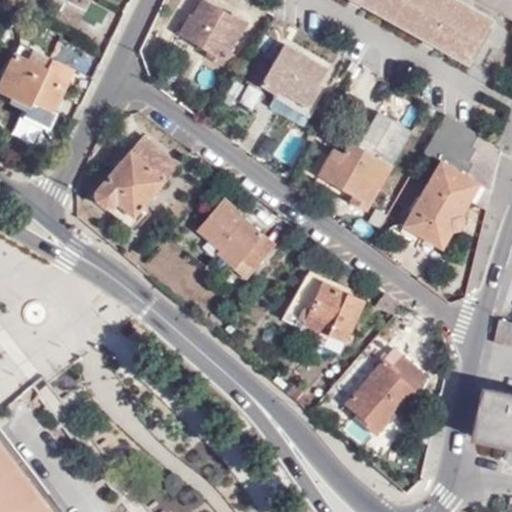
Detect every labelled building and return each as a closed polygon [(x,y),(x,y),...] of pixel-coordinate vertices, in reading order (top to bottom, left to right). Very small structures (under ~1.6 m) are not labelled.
[(208,58),(221,66),(248,22),(233,13),(231,15),(205,0),(201,0),(192,16),(189,14),(176,34),(209,54),(208,58)] [(364,0),(402,21),(467,59),(488,22),(448,0),(364,0)] [(475,0),(511,20),(511,2),(507,0),(475,0)] [(20,43),(0,83),(0,91),(12,98),(29,106),(32,102),(54,113),(74,71),(20,43)] [(277,95),(306,112),(320,88),(318,87),(328,69),(285,43),(269,70),(256,62),(244,83),(257,91),(260,85),(277,95)] [(303,126),(324,90),(320,88),(306,112),(277,95),(271,107),(299,123),(303,126)] [(23,118),(46,130),(54,113),(32,102),(29,106),(12,98),(9,103),(25,112),(23,118)] [(365,211),(411,131),(390,119),(378,112),(358,146),(351,142),(343,154),(333,148),(318,175),(352,195),(349,201),(365,211)] [(441,162),(465,177),(472,164),(468,161),(475,149),(471,147),(478,135),(444,115),(422,153),(440,164),(441,162)] [(96,202),(103,209),(108,208),(114,208),(117,205),(132,218),(179,165),(145,135),(95,191),(96,202)] [(464,219),(462,209),(468,200),(477,184),(465,177),(441,162),(440,164),(405,225),(442,247),(450,231),(458,230),(464,219)] [(349,201),(352,195),(318,175),(314,180),(349,201)] [(474,203),(484,188),(477,184),(468,200),(474,203)] [(217,254),(247,279),(276,245),(240,217),(242,212),(224,198),(198,230),(221,249),(217,254)] [(108,208),(126,225),(132,218),(117,205),(114,208),(108,208)] [(371,237),(378,226),(369,221),(362,232),(371,237)] [(324,339),(326,334),(304,324),(324,281),(324,282),(325,281),(308,273),(286,321),(324,339)] [(326,334),(343,342),(364,300),(324,282),(324,281),(304,324),(326,334)] [(389,295),(379,309),(394,315),(402,305),(389,295)] [(511,321),(509,321),(498,319),(493,342),(511,345),(511,321)] [(246,348),(239,342),(233,348),(241,354),(246,348)] [(415,388),(427,374),(403,353),(392,365),(383,358),(343,404),(354,413),(352,417),(374,435),(400,405),(404,407),(418,391),(415,388)] [(270,368),(264,374),(270,379),(276,373),(270,368)] [(511,394),(483,388),(472,437),(511,445),(511,394)] [(303,395),(297,402),(310,413),(312,412),(316,406),(303,395)] [(318,404),(316,406),(312,412),(323,422),(330,414),(318,404)] [(59,511),(0,431),(0,450),(46,511),(59,511)] [(0,511),(46,511),(0,450),(0,511)]
